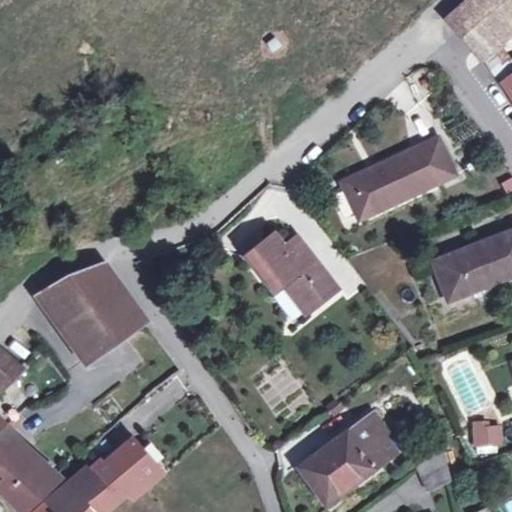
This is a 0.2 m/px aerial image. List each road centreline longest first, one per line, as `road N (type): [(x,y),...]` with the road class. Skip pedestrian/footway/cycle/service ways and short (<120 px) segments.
road 1 (residential): [(114,251),(206,223),(430,23)]
road 2 (residential): [(275,511),(258,462),(114,251)]
road 3 (residential): [(511,140),(430,23)]
road 4 (residential): [(0,318),(50,273),(114,251)]
